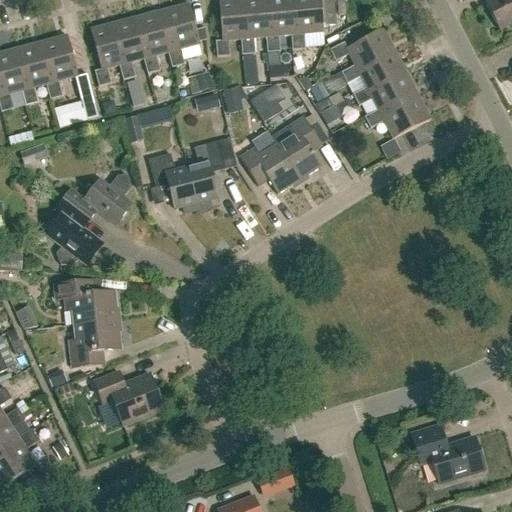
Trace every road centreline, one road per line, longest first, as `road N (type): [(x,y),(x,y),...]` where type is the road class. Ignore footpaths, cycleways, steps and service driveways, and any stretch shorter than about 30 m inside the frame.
road 1 (residential): [(227,455),(191,343),(191,310),(205,290),(373,181),(497,118)]
road 2 (unclassified): [(322,424),(486,368)]
road 3 (residential): [(497,118),(436,0)]
road 4 (unclassified): [(104,502),(227,455)]
